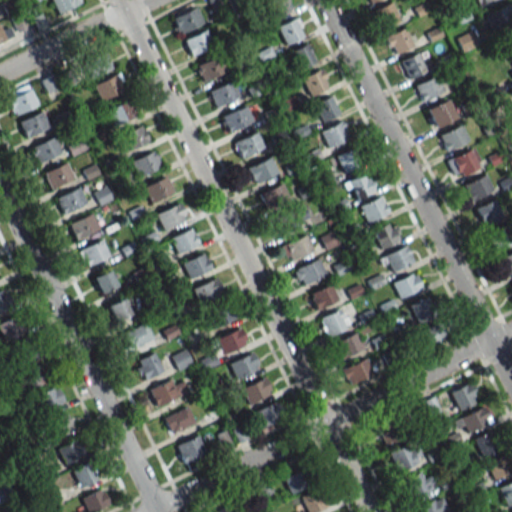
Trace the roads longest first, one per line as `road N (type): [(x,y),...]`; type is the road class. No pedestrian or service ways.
road 1 (residential): [(367,511),(117,0)]
road 2 (residential): [(511,386),(323,0)]
road 3 (residential): [(149,511),(511,330)]
road 4 (residential): [(156,511),(0,190)]
road 5 (residential): [(0,73),(147,0)]
